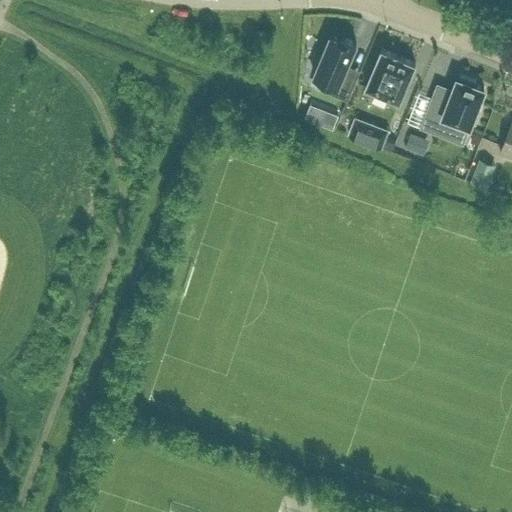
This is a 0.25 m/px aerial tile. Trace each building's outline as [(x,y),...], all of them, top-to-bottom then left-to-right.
[(330,34),(314,73),(325,78),(321,87),(348,98),(357,75),(344,70),(356,41),(342,35),(340,38),(330,34)] [(381,47),(365,85),(399,99),(415,62),(381,47)] [(448,100),(432,94),(420,125),(452,137),(458,120),(470,124),(471,120),(475,122),(481,107),(476,106),(484,87),(474,83),(475,79),(461,74),(460,78),(457,77),(448,100)] [(360,130),(358,136),(380,145),(382,141),(387,127),(365,118),(360,130)] [(511,118),(500,151),(511,155),(511,118)]
